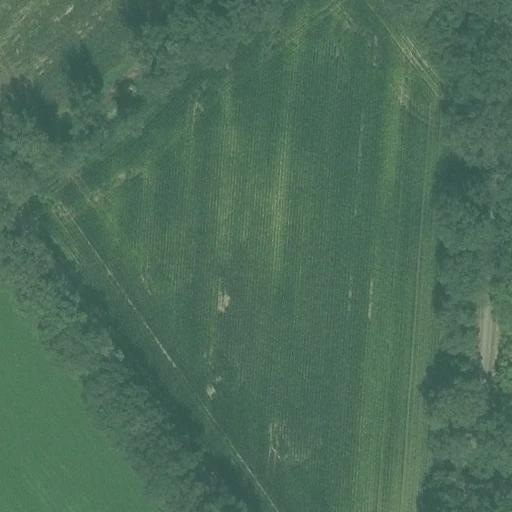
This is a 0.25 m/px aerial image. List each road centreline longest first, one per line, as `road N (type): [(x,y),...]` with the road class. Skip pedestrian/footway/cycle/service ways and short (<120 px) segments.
road 1 (unclassified): [(472,511),(508,0)]
road 2 (unclassified): [(227,511),(0,193)]
